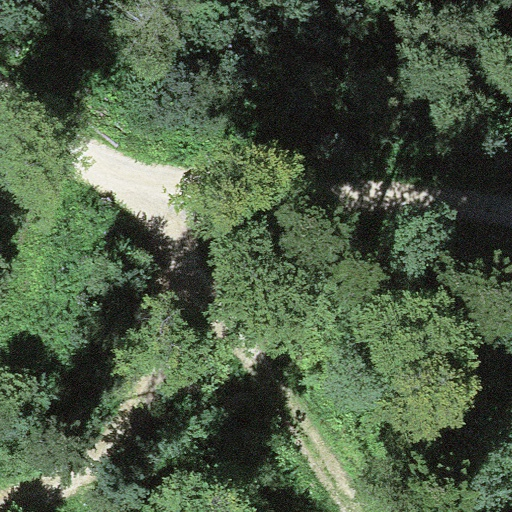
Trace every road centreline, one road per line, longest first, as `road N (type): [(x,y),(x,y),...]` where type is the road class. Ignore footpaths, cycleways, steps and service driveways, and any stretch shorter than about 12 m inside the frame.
road 1 (track): [(106,170),(511,214)]
road 2 (track): [(69,479),(145,390),(168,329),(169,256),(106,170)]
road 3 (track): [(374,511),(169,256)]
road 4 (track): [(0,83),(106,170)]
